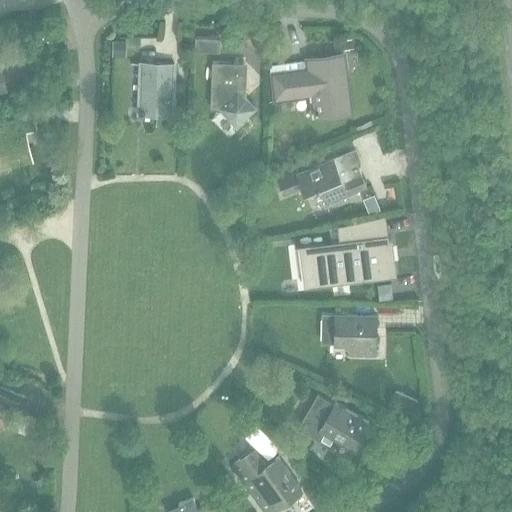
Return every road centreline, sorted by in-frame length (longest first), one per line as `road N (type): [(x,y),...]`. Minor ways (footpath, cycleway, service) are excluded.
road 1 (residential): [(364,511),(428,458),(442,406),(396,53),(366,20),(343,13),(199,5),(76,14)]
road 2 (residential): [(76,14),(87,104),(67,511)]
